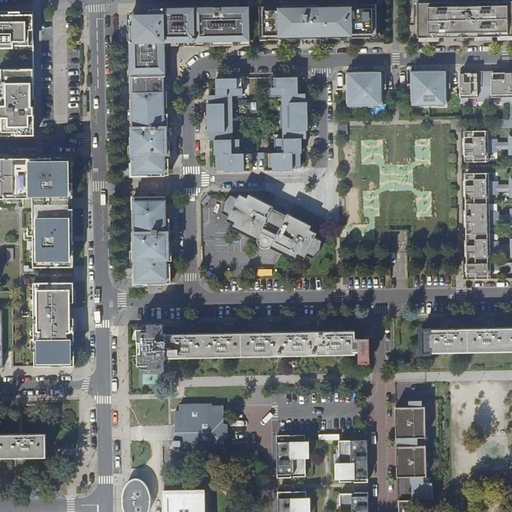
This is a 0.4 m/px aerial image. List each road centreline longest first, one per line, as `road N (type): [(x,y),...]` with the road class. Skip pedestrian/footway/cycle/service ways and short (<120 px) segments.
road 1 (residential): [(321,61),(318,172),(190,179)]
road 2 (residential): [(190,179),(188,88),(197,69),(321,61)]
road 3 (residential): [(268,511),(267,411),(377,409)]
road 4 (residential): [(321,61),(511,56)]
road 5 (residential): [(191,298),(380,295)]
road 6 (residential): [(103,300),(100,143)]
road 7 (residential): [(100,143),(96,0)]
road 8 (residential): [(380,295),(511,293)]
road 9 (residential): [(106,504),(104,384)]
